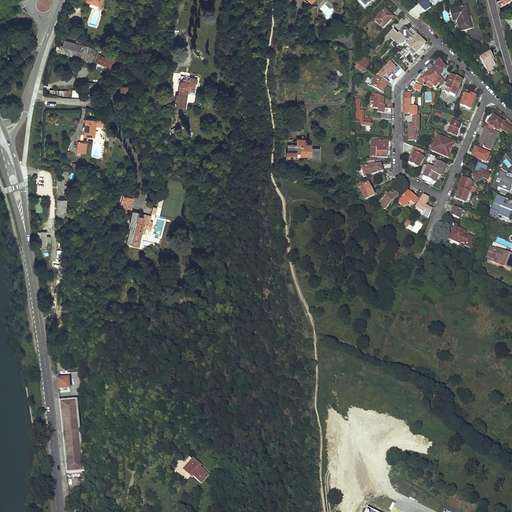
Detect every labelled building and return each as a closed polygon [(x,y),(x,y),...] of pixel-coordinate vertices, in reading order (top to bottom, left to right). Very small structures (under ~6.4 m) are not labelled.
[(415,19),(431,9),(429,5),(432,3),(434,6),(440,2),(438,0),(425,0),(409,11),(415,19)] [(466,7),(455,9),(460,31),(470,29),(466,7)] [(385,9),(374,20),(381,28),(392,16),(391,15),(385,9)] [(422,37),(414,29),(413,31),(411,29),(408,31),(405,28),(400,33),(398,33),(394,30),(391,32),(393,34),(390,36),(395,41),(392,44),(396,47),(399,45),(401,47),(405,43),(409,47),(406,50),(404,48),(396,56),(402,63),(406,59),(404,57),(409,51),(414,56),(426,44),(422,40),(420,39),(422,37)] [(85,45),(77,43),(65,39),(63,47),(58,45),(56,51),(89,60),(92,47),(85,45)] [(112,55),(100,51),(98,57),(97,60),(101,61),(100,65),(107,67),(111,68),(114,69),(117,62),(110,60),(112,55)] [(480,58),(487,70),(492,67),(495,66),(493,61),(491,57),(492,56),(490,52),(480,58)] [(441,63),(438,61),(432,72),(444,81),(447,74),(447,72),(444,71),(445,68),(442,66),(440,65),(441,63)] [(425,77),(424,79),(433,86),(437,81),(439,83),(443,85),(444,81),(432,72),(431,71),(427,75),(425,77)] [(443,85),(441,89),(444,91),(449,94),(455,96),(461,81),(456,79),(456,77),(447,74),(444,81),(443,85)] [(377,76),(371,86),(382,92),(385,87),(387,83),(377,76)] [(195,78),(190,77),(190,80),(184,79),(183,81),(179,83),(177,96),(175,95),(174,101),(176,101),(175,106),(184,107),(187,92),(190,91),(194,92),(195,83),(197,83),(197,80),(195,80),(195,78)] [(413,89),(420,92),(422,86),(415,83),(413,89)] [(410,92),(404,92),(404,104),(404,112),(410,112),(410,106),(412,106),(412,97),(410,97),(410,92)] [(470,95),(464,93),(460,104),(470,109),(476,95),(473,94),(471,93),(470,95)] [(384,97),(375,94),(374,98),(371,97),(370,102),(373,103),(373,109),(378,109),(377,113),(382,114),(383,106),(383,103),(384,97)] [(361,100),(356,99),(356,105),(355,124),(370,127),(371,122),(366,122),(367,119),(363,119),(364,111),(360,111),(361,100)] [(486,127),(491,130),(498,119),(493,115),(490,119),(488,124),(483,121),(481,125),(486,127)] [(498,119),(491,130),(497,133),(500,129),(507,134),(511,127),(511,123),(508,119),(505,116),(501,121),(498,119)] [(95,120),(84,119),(83,135),(93,136),(94,127),(95,120)] [(452,120),(447,132),(458,136),(460,132),(459,132),(460,129),(462,124),(452,120)] [(491,130),(486,127),(483,135),(485,136),(481,146),(490,150),(497,133),(491,130)] [(454,142),(437,135),(431,151),(448,158),(451,150),(454,142)] [(311,156),(312,160),(320,160),(320,148),(311,148),(311,143),(307,143),(307,141),(305,141),(296,141),(296,144),(288,144),(288,151),(286,151),(286,157),(297,157),(297,153),(301,153),(301,156),(311,156)] [(387,141),(374,141),(374,148),(376,148),(375,157),(386,157),(386,151),(387,141)] [(86,143),(78,142),(77,153),(85,154),(86,143)] [(474,151),(472,156),(486,162),(489,154),(475,147),(474,151)] [(423,158),(413,154),(409,163),(415,166),(418,167),(423,158)] [(445,165),(437,160),(433,167),(428,165),(423,176),(433,180),(436,174),(440,176),(441,173),(445,165)] [(474,170),(473,175),(480,178),(480,179),(484,181),(488,173),(483,170),(485,166),(478,163),(474,170)] [(381,164),(361,166),(364,176),(382,171),(381,164)] [(511,180),(511,177),(511,175),(506,173),(506,175),(501,173),(499,173),(496,181),(499,183),(497,188),(500,190),(499,193),(505,195),(507,196),(510,190),(508,189),(509,185),(511,186),(511,180)] [(462,181),(458,188),(461,189),(460,189),(472,195),(475,189),(470,187),(472,182),(463,178),(462,181)] [(367,182),(360,187),(367,199),(375,194),(367,182)] [(457,196),(456,199),(465,203),(469,194),(471,196),(472,195),(460,189),(457,196)] [(398,194),(395,191),(392,194),(391,193),(389,195),(388,194),(379,203),(384,209),(398,194)] [(407,191),(398,201),(403,205),(404,208),(408,208),(408,202),(410,202),(410,200),(414,204),(417,199),(414,196),(407,191)] [(34,197),(35,212),(42,211),(41,196),(34,197)] [(423,196),(415,207),(424,211),(422,215),(428,218),(430,215),(432,209),(428,207),(425,205),(428,198),(423,196)] [(508,200),(496,196),(491,210),(490,210),(489,213),(492,215),(497,216),(498,215),(508,219),(511,209),(511,205),(507,203),(508,200)] [(466,213),(454,207),(452,210),(450,215),(462,221),(466,213)] [(143,213),(139,212),(138,212),(135,212),(131,224),(135,225),(130,244),(138,246),(142,233),(144,234),(145,228),(146,225),(148,223),(149,224),(150,221),(147,220),(147,222),(143,221),(143,213)] [(147,220),(150,221),(151,215),(143,213),(143,221),(147,222),(147,220)] [(454,230),(449,240),(460,244),(461,243),(465,245),(465,246),(470,248),(472,243),(471,243),(472,239),(468,237),(468,239),(463,237),(465,233),(454,229),(454,230)] [(492,249),(488,260),(493,262),(497,250),(492,249)] [(511,255),(497,250),(493,262),(511,269),(511,255)] [(63,287),(65,274),(59,272),(56,286),(63,287)] [(69,388),(68,378),(57,379),(58,389),(69,388)] [(76,400),(59,402),(66,474),(88,472),(87,461),(83,461),(76,400)] [(194,459),(184,470),(191,476),(193,475),(201,482),(208,475),(200,467),(201,466),(194,459)] [(87,493),(86,482),(79,483),(80,494),(87,493)]
